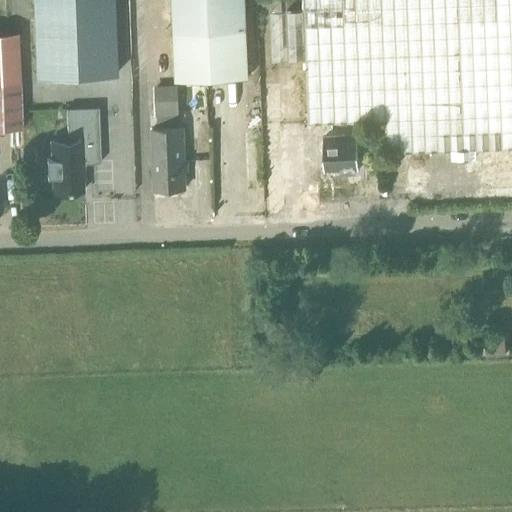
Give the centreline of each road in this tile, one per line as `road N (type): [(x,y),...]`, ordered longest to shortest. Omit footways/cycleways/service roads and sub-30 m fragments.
road 1 (residential): [(293,231),(287,69),(504,62),(505,92),(511,92)]
road 2 (unclassified): [(0,243),(293,231)]
road 3 (unclassified): [(293,231),(511,220)]
